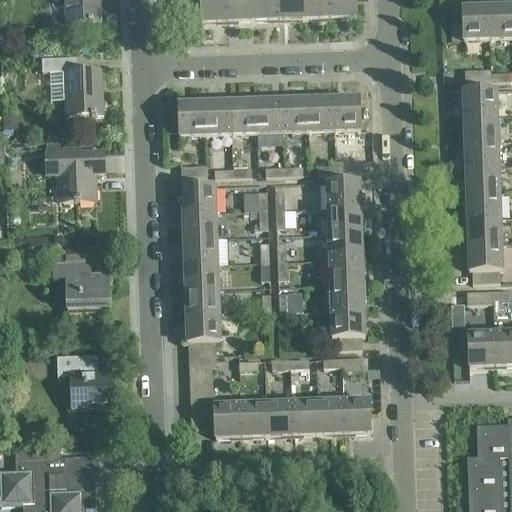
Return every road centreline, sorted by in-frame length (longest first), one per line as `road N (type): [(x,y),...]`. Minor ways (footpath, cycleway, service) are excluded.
road 1 (residential): [(151,473),(143,68)]
road 2 (residential): [(401,406),(390,55)]
road 3 (residential): [(151,473),(403,469)]
road 4 (residential): [(143,68),(390,55)]
